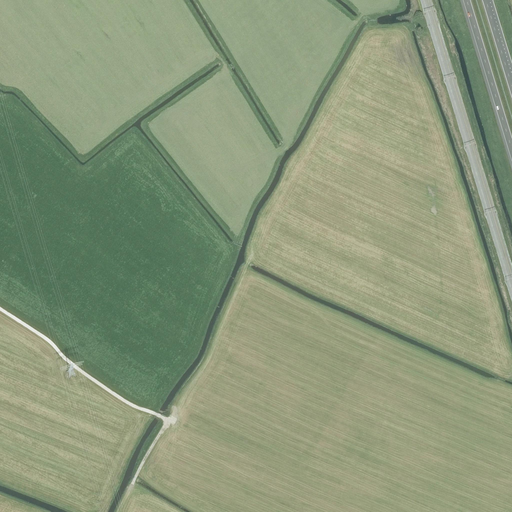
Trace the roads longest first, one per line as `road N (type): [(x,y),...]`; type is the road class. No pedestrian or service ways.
road 1 (track): [(176,424),(119,397),(0,308)]
road 2 (motorway): [(466,0),(511,151)]
